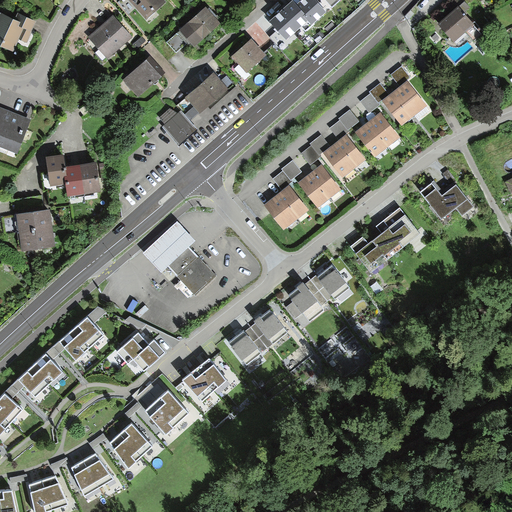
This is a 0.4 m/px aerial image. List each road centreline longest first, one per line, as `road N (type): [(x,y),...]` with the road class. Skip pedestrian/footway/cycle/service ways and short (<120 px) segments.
road 1 (primary): [(197,171),(0,346)]
road 2 (track): [(511,396),(278,511)]
road 3 (primary): [(387,0),(197,171)]
road 4 (residential): [(286,271),(461,139)]
road 5 (residential): [(389,0),(461,139)]
road 6 (residential): [(165,366),(286,271)]
road 7 (residential): [(274,0),(163,97)]
road 8 (residential): [(197,171),(286,271)]
